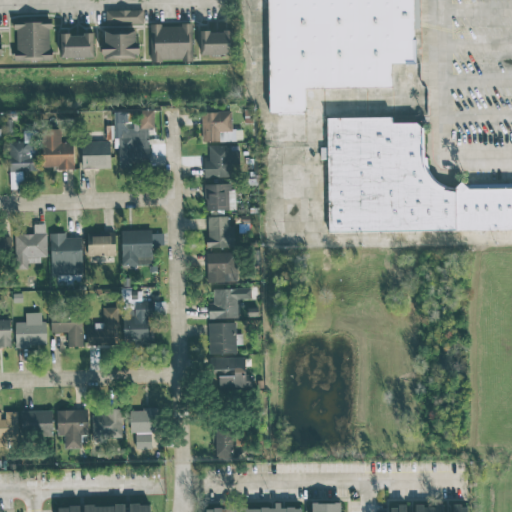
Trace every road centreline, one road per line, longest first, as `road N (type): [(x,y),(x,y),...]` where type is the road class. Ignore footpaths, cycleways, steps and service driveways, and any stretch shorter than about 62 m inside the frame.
road 1 (residential): [(175,198),(183,511)]
road 2 (residential): [(0,379),(181,373)]
road 3 (residential): [(0,204),(175,198)]
